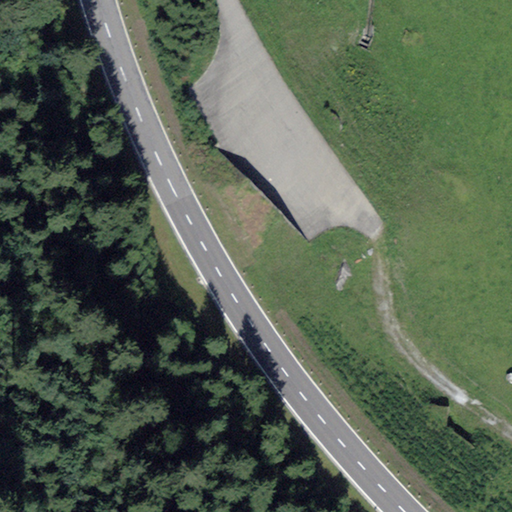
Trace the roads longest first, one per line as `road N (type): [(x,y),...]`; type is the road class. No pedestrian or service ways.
road 1 (primary): [(97,0),(153,150),(205,251),(280,367),(405,511)]
road 2 (track): [(226,0),(308,150),(373,231),(392,328),(464,404),(511,435)]
